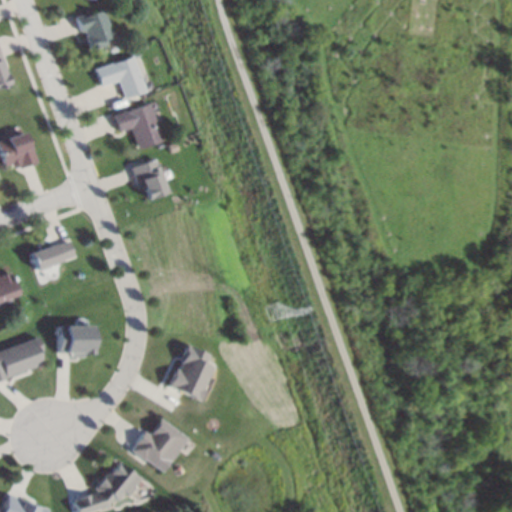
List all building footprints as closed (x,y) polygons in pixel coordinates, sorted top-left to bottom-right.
[(132,0),(134,5),(123,8),(121,1),(123,0),(132,0)] [(102,8),(112,37),(103,40),(105,45),(87,51),(83,37),(85,36),(84,31),(81,32),(79,33),(79,32),(74,17),(75,17),(89,12),(89,13),(102,8)] [(142,90),(122,98),(122,97),(116,80),(99,86),(98,85),(93,70),(94,70),(130,56),(142,90)] [(0,86),(8,84),(0,58),(0,86)] [(159,140),(152,143),(134,149),(127,128),(115,132),(114,129),(110,116),(115,114),(146,103),(159,140)] [(28,146),(29,146),(36,162),(32,163),(21,168),(18,169),(17,166),(11,169),(9,164),(2,167),(0,161),(0,140),(22,132),(28,146)] [(142,162),(152,159),(164,193),(144,200),(140,189),(135,190),(132,180),(128,169),(125,162),(141,156),(142,162)] [(179,198),(176,203),(168,200),(171,194),(179,198)] [(71,256),(58,261),(58,262),(34,270),(28,253),(52,244),(65,240),(71,256)] [(0,273),(5,272),(14,295),(0,300),(0,273)] [(53,325),(54,352),(67,352),(67,355),(88,355),(87,325),(53,325)] [(0,378),(39,364),(35,352),(39,350),(35,337),(0,349),(0,378)] [(204,354),(182,345),(164,387),(194,399),(208,366),(200,363),(204,354)] [(183,437),(158,470),(142,459),(141,460),(128,450),(132,444),(130,443),(139,431),(140,430),(146,434),(157,417),(183,437)] [(74,511),(85,511),(105,506),(109,500),(117,497),(120,494),(128,492),(138,478),(115,462),(108,472),(103,473),(93,487),(94,492),(71,499),(74,511)] [(0,511),(44,511),(46,508),(5,495),(2,506),(0,505),(0,511)]
